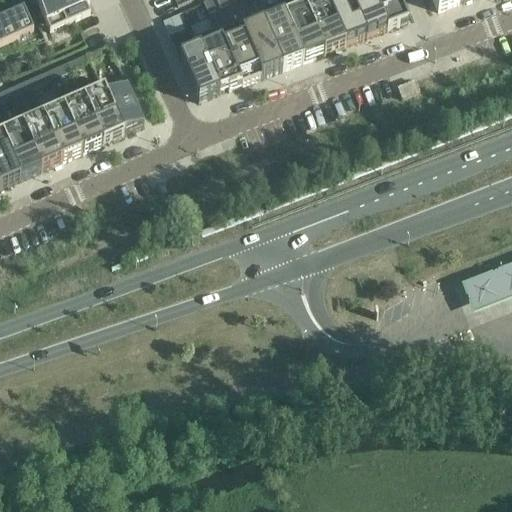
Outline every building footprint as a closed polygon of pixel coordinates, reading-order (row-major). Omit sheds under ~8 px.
[(86,0),(45,0),(36,4),(50,35),(90,17),(86,8),(89,7),(86,0)] [(225,0),(218,0),(217,1),(221,10),(228,7),(225,0)] [(323,0),(302,0),(300,1),(325,58),(346,50),(323,0)] [(348,0),(323,0),(346,50),(367,42),(348,0)] [(348,0),(367,42),(388,34),(372,0),(348,0)] [(372,0),(388,34),(409,26),(396,0),(372,0)] [(431,0),(439,15),(460,7),(456,0),(431,0)] [(300,1),(279,10),(281,14),(303,66),(325,58),(300,1)] [(211,3),(204,6),(208,16),(215,12),(211,3)] [(303,66),(281,14),(279,10),(278,7),(258,15),(260,23),(282,74),(303,66)] [(8,23),(0,26),(0,52),(16,46),(18,52),(36,44),(26,20),(24,16),(8,23)] [(243,38),(262,82),(282,74),(257,16),(236,24),(243,38)] [(184,33),(178,18),(163,25),(169,39),(184,33)] [(215,32),(194,40),(201,54),(220,98),(241,90),(223,50),(222,46),(215,32)] [(261,82),(244,42),(226,49),(223,50),(241,90),(261,82)] [(99,53),(88,58),(91,66),(102,61),(99,53)] [(199,106),(220,98),(201,54),(180,62),(199,106)] [(88,58),(77,63),(81,70),(91,66),(88,58)] [(2,61),(0,61),(0,80),(2,86),(11,83),(2,61)] [(77,63),(67,67),(71,75),(81,70),(77,63)] [(67,67),(57,72),(61,80),(71,76),(71,75),(67,67)] [(57,72),(47,76),(51,85),(61,80),(57,72)] [(47,76),(37,81),(40,89),(51,85),(47,76)] [(37,81),(26,85),(30,94),(40,89),(37,81)] [(416,84),(398,91),(402,102),(420,96),(419,93),(416,84)] [(26,85),(16,90),(20,98),(30,94),(26,85)] [(103,147),(123,138),(106,100),(100,85),(79,94),(103,147)] [(16,90),(6,94),(10,103),(20,98),(16,90)] [(106,100),(123,138),(144,129),(127,91),(106,100)] [(6,94),(0,96),(0,107),(10,103),(6,94)] [(82,156),(103,147),(79,94),(59,103),(82,156)] [(62,165),(82,156),(59,103),(38,112),(39,114),(62,165)] [(39,114),(18,123),(41,174),(42,176),(62,167),(62,165),(39,114)] [(21,184),(41,174),(18,123),(18,121),(0,129),(0,136),(4,146),(21,184)] [(0,148),(0,192),(0,193),(21,184),(4,146),(0,148)] [(511,270),(461,290),(472,319),(511,303),(511,270)]
